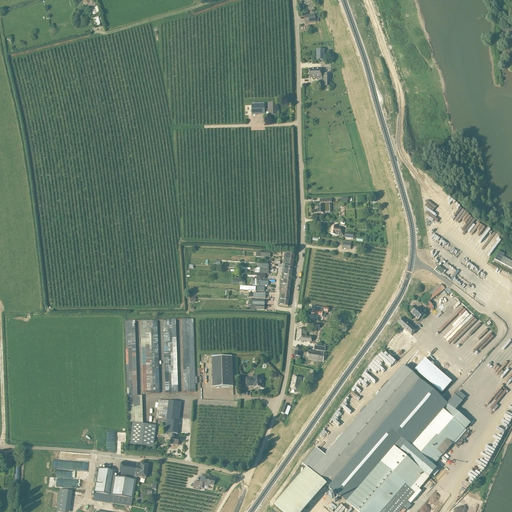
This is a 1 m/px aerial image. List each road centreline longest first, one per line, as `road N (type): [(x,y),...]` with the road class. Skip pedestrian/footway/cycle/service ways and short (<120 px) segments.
road 1 (tertiary): [(254,511),(395,306),(412,263),(409,219),(341,0)]
road 2 (unclassified): [(249,475),(281,401),(301,232),(293,0)]
road 3 (unclassified): [(249,475),(163,458),(1,446)]
